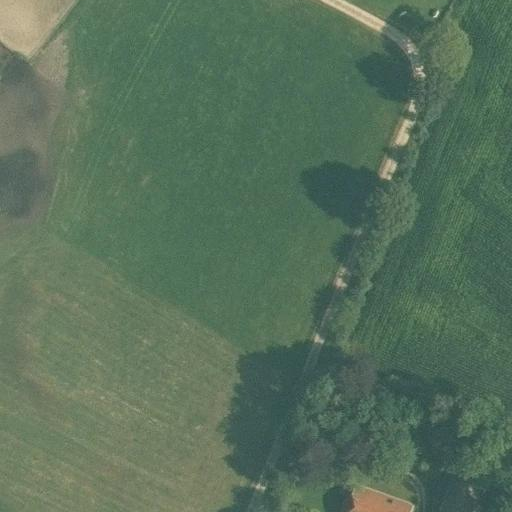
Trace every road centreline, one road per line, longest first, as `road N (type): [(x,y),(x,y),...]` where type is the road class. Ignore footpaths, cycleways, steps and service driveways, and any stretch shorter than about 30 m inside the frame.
road 1 (track): [(330,0),(405,40),(418,77),(250,511)]
road 2 (track): [(282,430),(426,472)]
